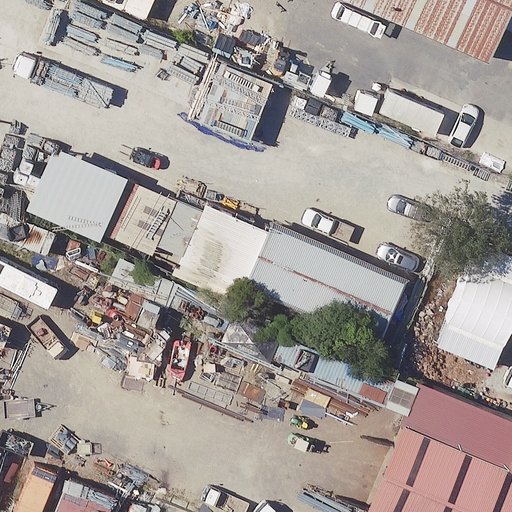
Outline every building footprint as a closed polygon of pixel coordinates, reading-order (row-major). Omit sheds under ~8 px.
[(41,0),(0,0),(0,4),(33,19),(41,0)] [(511,0),(272,0),(270,6),(450,81),(464,46),(511,66),(511,0)] [(247,138),(273,79),(222,58),(197,116),(247,138)] [(49,154),(34,147),(14,190),(29,197),(23,208),(98,243),(147,266),(155,249),(180,261),(203,210),(54,141),(49,154)] [(403,278),(268,224),(245,282),(379,337),(403,278)] [(511,413),(511,337),(455,313),(427,378),(511,413)] [(511,511),(511,470),(368,411),(325,511),(511,511)] [(112,511),(121,494),(72,473),(54,511),(112,511)]
